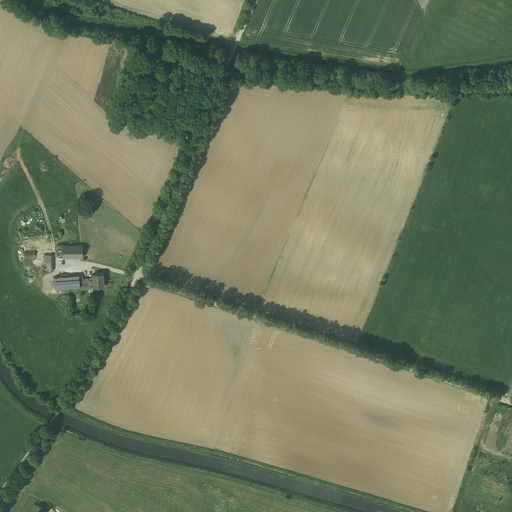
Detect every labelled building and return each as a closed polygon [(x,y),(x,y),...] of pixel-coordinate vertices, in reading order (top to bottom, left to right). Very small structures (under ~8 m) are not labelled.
[(74,245),(62,245),(62,257),(74,257),(74,245)] [(82,245),(74,245),(74,257),(82,257),(82,245)] [(52,255),(44,255),(45,267),(53,267),(52,255)] [(102,273),(92,274),(93,280),(93,285),(93,287),(104,286),(104,281),(102,281),(102,273)] [(82,275),(54,277),(55,289),(93,285),(93,280),(89,280),(89,278),(83,279),(82,275)]
